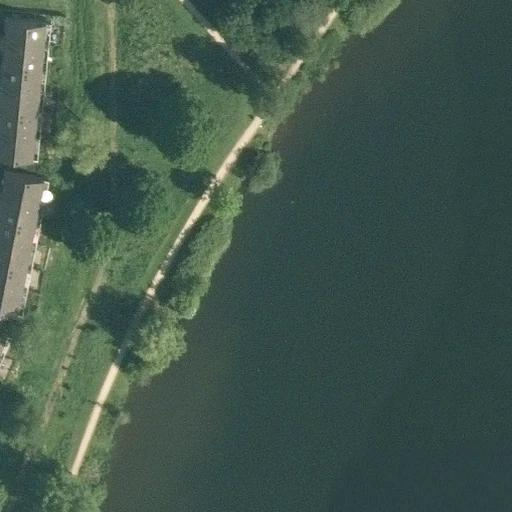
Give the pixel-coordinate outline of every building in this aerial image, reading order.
[(0,61),(45,65),(49,19),(4,16),(2,33),(0,32),(0,43),(1,44),(0,56),(0,61)] [(0,106),(41,111),(45,65),(0,61),(0,106)] [(0,152),(37,156),(41,111),(0,106),(0,152)] [(0,214),(38,222),(46,177),(2,168),(0,179),(0,214)] [(0,260),(29,267),(38,222),(0,214),(0,260)] [(0,307),(21,311),(29,267),(0,260),(0,307)] [(0,353),(8,333),(0,329),(0,353)]
